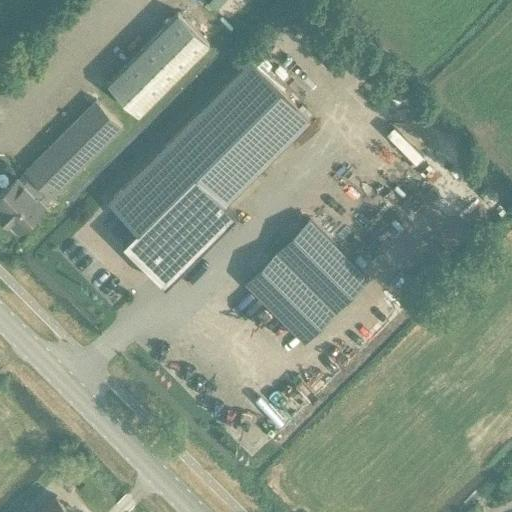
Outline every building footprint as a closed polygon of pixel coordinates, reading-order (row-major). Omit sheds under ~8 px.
[(209,43),(178,11),(107,82),(138,113),(209,43)] [(251,60),(109,200),(168,260),(310,119),(251,60)] [(43,202),(44,202),(50,196),(52,197),(122,126),(94,98),(24,170),(26,172),(19,178),(18,177),(0,195),(0,209),(19,227),(43,202)] [(309,216),(244,280),(304,340),(369,276),(309,216)] [(73,511),(57,495),(39,511),(73,511)]
